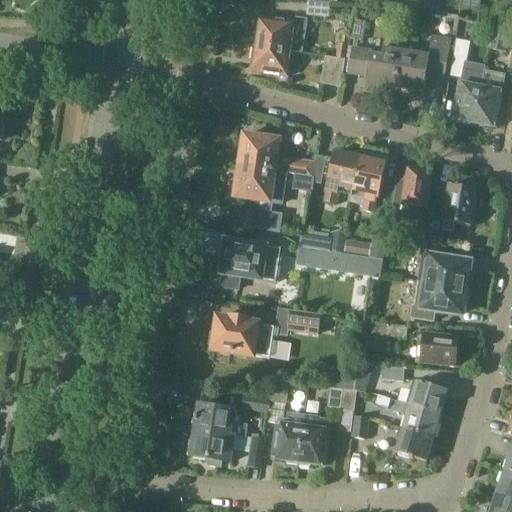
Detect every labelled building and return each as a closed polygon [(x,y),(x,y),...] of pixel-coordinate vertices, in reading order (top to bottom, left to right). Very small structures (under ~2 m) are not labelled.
[(306,17),(329,18),(330,4),(307,3),(306,17)] [(258,46),(293,51),(303,53),(308,20),(297,18),(296,23),(262,18),(258,46)] [(353,48),(357,48),(358,42),(363,42),(366,22),(353,20),(349,40),(354,41),(353,48)] [(489,50),(507,54),(508,48),(511,35),(493,31),(489,50)] [(401,51),(395,89),(425,94),(428,76),(446,79),(452,39),(433,36),(430,56),(401,51)] [(465,69),(471,43),(457,40),(451,76),(462,78),(454,119),(460,121),(463,124),(470,126),(474,123),(475,124),(482,88),(485,73),(465,69)] [(339,45),(336,59),(346,60),(348,46),(339,45)] [(293,51),(258,46),(254,72),(289,77),(293,51)] [(395,89),(401,51),(385,49),(384,57),(372,55),(373,51),(357,48),(353,48),(349,76),(367,78),(364,93),(383,96),(385,87),(395,89)] [(342,89),(346,61),(327,58),(322,85),(342,89)] [(485,71),(485,73),(482,88),(475,124),(476,124),(479,128),(485,129),(489,126),(495,128),(506,75),(485,71)] [(246,135),(241,166),(276,171),(314,177),(316,163),(278,157),(280,140),(246,135)] [(340,189),(353,192),(362,158),(337,152),(325,202),(336,205),(340,189)] [(386,165),(362,158),(353,192),(367,195),(363,211),(374,214),(386,165)] [(271,202),(274,185),(283,186),(284,178),(288,179),(289,173),(314,177),(276,171),(241,166),(237,197),(253,199),(251,212),(267,214),(269,201),(271,202)] [(428,209),(433,175),(408,171),(406,181),(398,180),(394,204),(412,207),(411,215),(423,217),(424,209),(428,209)] [(472,227),(479,192),(452,187),(449,204),(448,204),(445,222),(446,223),(444,231),(455,233),(456,224),(472,227)] [(420,230),(418,244),(428,244),(430,232),(420,230)] [(302,232),(299,248),(329,252),(330,252),(332,239),(329,239),(329,236),(302,232)] [(443,246),(445,235),(432,233),(430,243),(443,246)] [(330,252),(345,254),(347,241),(348,235),(330,234),(329,236),(329,239),(332,239),(330,252)] [(371,245),(347,241),(345,254),(369,258),(371,245)] [(274,282),(276,263),(278,263),(279,250),(268,248),(227,242),(222,274),(225,275),(223,288),(239,290),(241,277),(274,282)] [(424,258),(420,282),(473,290),(475,276),(469,276),(471,264),(446,260),(447,248),(424,244),(422,258),(424,258)] [(310,250),(308,266),(382,277),(384,261),(310,250)] [(473,290),(420,282),(416,307),(414,307),(412,320),(436,323),(438,311),(464,315),(465,303),(471,304),(473,290)] [(288,332),(318,337),(321,316),(291,311),(288,332)] [(279,338),(281,329),(250,323),(251,319),(232,316),(232,320),(220,318),(217,333),(212,334),(210,346),(215,348),(214,351),(255,357),(271,360),(275,337),(279,338)] [(408,328),(387,325),(386,338),(407,340),(408,328)] [(459,366),(461,350),(458,350),(459,340),(421,336),(419,346),(424,347),(423,362),(459,366)] [(404,369),(383,368),(382,382),(403,383),(404,369)] [(411,392),(408,405),(411,406),(442,415),(449,392),(414,382),(411,392)] [(289,385),(276,383),(273,405),(286,407),(289,385)] [(342,412),(344,391),(331,389),(329,410),(342,412)] [(342,412),(354,413),(357,392),(344,391),(342,412)] [(241,410),(269,414),(271,400),(243,396),(241,410)] [(388,409),(391,400),(378,396),(375,404),(388,409)] [(404,416),(405,415),(409,416),(405,430),(435,439),(442,415),(411,406),(408,405),(397,402),(394,413),(404,416)] [(201,406),(197,431),(231,436),(240,437),(247,438),(249,426),(233,423),(235,412),(201,406)] [(288,464),(299,466),(305,417),(285,415),(284,421),(280,421),(275,460),(287,461),(288,464)] [(313,465),(325,466),(330,421),(321,420),(321,418),(305,416),(305,417),(299,466),(311,467),(313,465)] [(368,440),(371,419),(358,418),(355,439),(368,440)] [(435,439),(405,430),(401,429),(398,438),(402,440),(398,454),(428,463),(435,439)] [(231,436),(197,431),(193,458),(212,461),(211,467),(223,469),(224,463),(232,464),(234,449),(238,450),(240,437),(231,436)] [(263,465),(267,437),(254,435),(250,463),(263,465)] [(511,500),(511,475),(507,473),(499,496),(511,500)] [(511,511),(511,500),(499,496),(496,495),(491,509),(494,510),(493,511),(511,511)]
